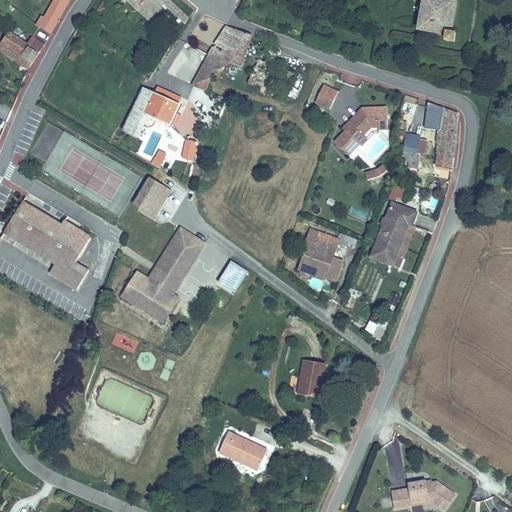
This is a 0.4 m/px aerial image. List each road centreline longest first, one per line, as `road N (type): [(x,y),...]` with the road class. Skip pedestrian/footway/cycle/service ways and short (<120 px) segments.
road 1 (unclassified): [(390,366),(464,171),(469,117),(444,93),(239,23),(226,4)]
road 2 (residential): [(186,204),(215,237),(390,366)]
road 3 (residential): [(84,0),(0,168)]
road 4 (residential): [(0,409),(39,469),(132,511)]
road 5 (unclassified): [(329,511),(390,366)]
